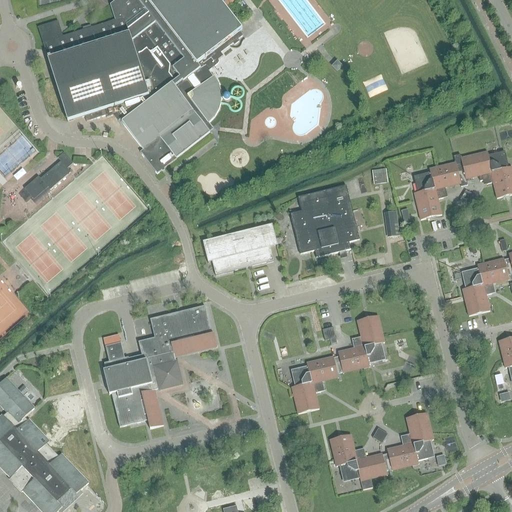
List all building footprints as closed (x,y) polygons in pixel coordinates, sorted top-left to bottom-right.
[(84,117),(86,122),(105,116),(106,118),(118,114),(123,121),(121,123),(143,151),(140,153),(157,175),(176,160),(177,159),(176,159),(209,133),(208,131),(211,128),(208,124),(214,117),(219,110),(221,102),(221,99),(223,100),(223,101),(224,102),(225,102),(226,102),(227,102),(228,102),(229,101),(229,100),(230,100),(230,99),(230,98),(230,97),(229,96),(228,95),(227,95),(226,95),(225,95),(224,95),(223,96),(221,94),(221,93),(219,84),(214,76),(213,77),(209,72),(217,65),(218,63),(218,60),(223,57),(220,54),(242,37),(239,32),(242,30),(218,0),(115,0),(116,0),(110,5),(115,21),(91,28),(83,31),(63,37),(62,34),(58,22),(55,23),(55,22),(37,28),(44,48),(48,60),(47,60),(67,122),(84,117)] [(64,153),(57,159),(61,162),(40,180),(38,177),(24,190),(33,201),(47,189),(49,191),(70,173),(67,169),(73,164),(64,153)] [(465,179),(481,176),(482,182),(487,185),(493,183),(497,199),(496,199),(496,200),(511,195),(511,171),(511,168),(507,169),(505,159),(497,155),(488,157),(487,153),(461,159),(460,155),(456,156),(464,187),(467,186),(465,179)] [(416,184),(418,193),(414,194),(420,221),(441,216),(440,216),(436,200),(443,199),(446,194),(444,188),(460,184),(460,187),(464,187),(456,156),(453,157),(455,164),(429,170),(430,174),(420,176),(416,184)] [(387,184),(386,170),(371,171),(373,186),(387,184)] [(350,250),(348,243),(359,241),(346,186),(297,198),(301,212),(289,215),(300,256),(314,252),(316,259),(350,250)] [(469,206),(475,196),(465,191),(459,200),(469,206)] [(405,225),(410,223),(407,210),(402,211),(405,225)] [(399,237),(399,236),(398,227),(396,213),(386,214),(389,238),(399,237)] [(276,245),(276,247),(277,247),(272,226),(202,243),(208,264),(208,262),(213,261),(216,275),(215,276),(246,269),(245,268),(266,263),(266,264),(273,262),(269,247),(276,245)] [(507,251),(505,240),(499,242),(502,252),(507,251)] [(462,291),(468,317),(489,312),(488,312),(485,297),(491,295),(494,290),(492,284),(508,280),(508,281),(509,281),(507,277),(510,276),(506,260),(504,261),(503,260),(477,266),(478,270),(468,273),(464,280),(466,290),(462,291)] [(147,421),(150,430),(163,427),(163,426),(162,426),(157,405),(155,406),(151,392),(159,390),(160,391),(182,385),(176,363),(174,355),(187,352),(188,354),(216,347),(216,348),(217,348),(214,334),(211,335),(204,307),(150,320),(154,339),(138,343),(141,356),(128,360),(128,358),(124,359),(120,344),(105,347),(109,363),(104,364),(105,371),(103,371),(109,396),(111,395),(119,428),(147,421)] [(338,354),(338,353),(337,353),(338,358),(336,358),(340,374),(342,373),(343,374),(369,368),(368,364),(378,362),(382,354),(380,345),(384,344),(378,317),(356,322),(357,323),(358,322),(361,338),(355,339),(352,344),(354,350),(338,354)] [(329,340),(335,339),(333,328),(322,331),(325,342),(329,340)] [(118,335),(103,339),(105,347),(120,344),(118,335)] [(511,339),(498,342),(505,369),(509,368),(511,378),(511,339)] [(295,387),(291,388),(298,415),(319,410),(319,409),(318,410),(314,394),(320,393),(323,388),(322,382),(337,378),(337,379),(338,379),(337,375),(340,374),(336,358),(333,359),(333,358),(306,364),(307,368),(298,371),(293,378),(295,387)] [(34,409),(6,379),(0,384),(0,406),(6,414),(17,425),(34,409)] [(22,492),(40,511),(58,511),(61,510),(63,509),(66,507),(68,506),(70,504),(72,502),(73,500),(75,498),(76,496),(77,495),(88,484),(61,455),(58,457),(46,445),(49,442),(28,420),(27,421),(24,418),(17,425),(6,414),(3,417),(2,416),(0,417),(0,468),(10,479),(12,477),(15,480),(13,483),(13,485),(20,493),(22,493),(22,492)] [(387,450),(386,451),(387,455),(385,455),(389,471),(391,471),(392,472),(418,465),(417,461),(427,459),(431,451),(429,442),(433,441),(427,414),(406,419),(406,420),(407,420),(410,435),(404,437),(401,441),(403,448),(387,451),(387,450)] [(381,445),(387,435),(378,429),(372,439),(381,445)] [(365,453),(360,450),(353,452),(350,437),(351,436),(329,441),(336,468),(340,467),(342,476),(350,481),(359,479),(360,483),(387,476),(386,472),(389,471),(385,455),(382,456),(382,455),(381,455),(381,456),(366,460),(365,453)]
